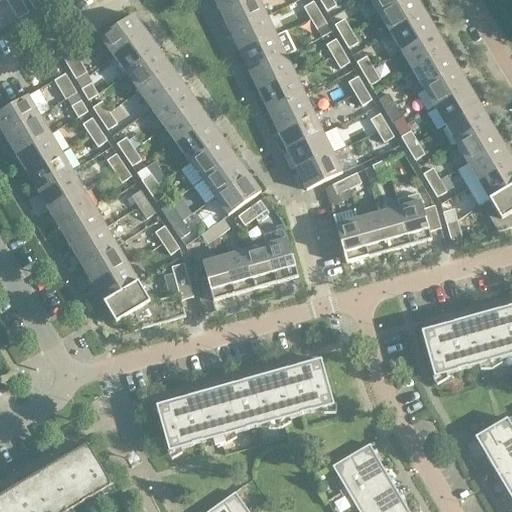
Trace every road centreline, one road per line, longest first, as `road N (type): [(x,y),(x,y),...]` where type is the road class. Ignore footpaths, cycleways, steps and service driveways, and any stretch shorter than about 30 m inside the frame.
road 1 (unclassified): [(65,381),(357,300)]
road 2 (residential): [(357,300),(385,396),(448,511)]
road 3 (unclassified): [(357,300),(511,261)]
road 4 (residential): [(65,381),(0,262)]
